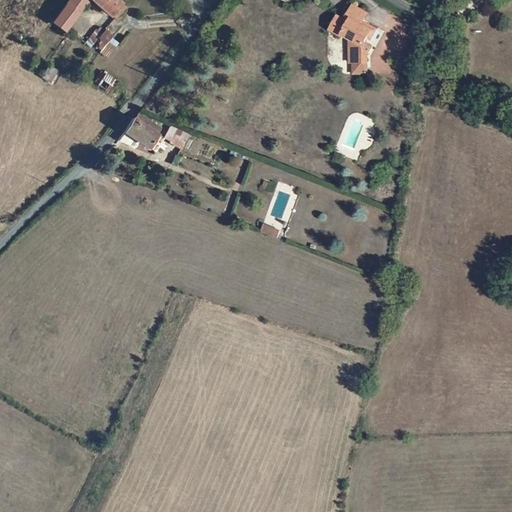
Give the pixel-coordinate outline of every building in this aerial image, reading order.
[(93,0),(99,4),(109,11),(121,20),(132,5),(125,0),(75,0),(58,24),(69,33),(93,0)] [(104,18),(109,11),(99,4),(94,11),(104,18)] [(377,14),(364,8),(358,20),(350,15),(340,32),(352,37),(353,36),(363,41),(363,66),(379,66),(379,58),(381,53),(384,48),(375,43),(378,37),(382,39),(388,28),(382,25),(379,31),(371,26),(374,21),(377,14)] [(379,31),(382,25),(374,21),(371,26),(379,31)] [(117,44),(98,26),(85,40),(104,58),(117,44)] [(46,66),(40,78),(47,81),(53,69),(46,66)] [(163,116),(149,111),(123,139),(142,147),(147,138),(167,149),(177,137),(169,132),(172,128),(160,120),(163,116)] [(182,141),(191,128),(185,126),(177,137),(182,141)] [(193,148),(203,133),(191,128),(182,141),(193,148)] [(270,233),(286,239),(289,232),(273,225),(270,233)]
